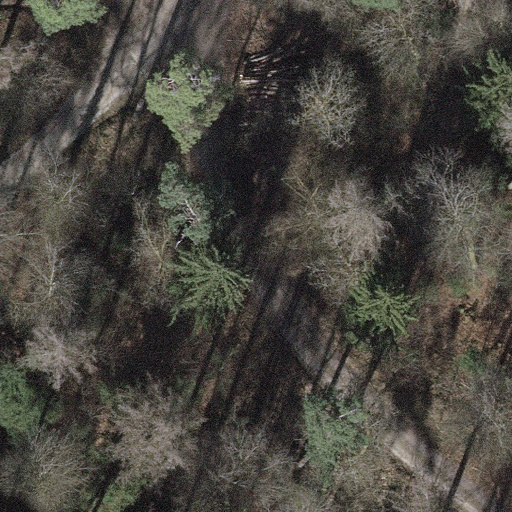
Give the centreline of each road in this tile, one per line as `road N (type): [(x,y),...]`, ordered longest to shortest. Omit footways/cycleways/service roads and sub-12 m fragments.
road 1 (track): [(496,511),(363,405),(263,276),(209,144),(193,2)]
road 2 (track): [(0,174),(198,0)]
